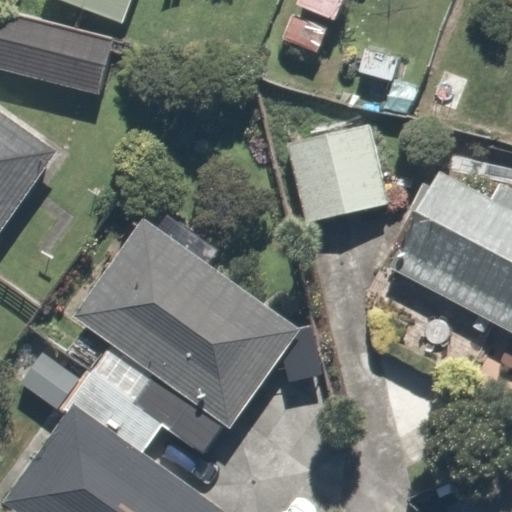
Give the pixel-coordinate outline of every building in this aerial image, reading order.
[(48,0),(48,1),(122,28),(132,0),(48,0)] [(368,0),(294,0),(273,40),(330,71),(368,0)] [(116,41),(9,5),(0,32),(0,76),(94,108),(116,41)] [(381,122),(288,145),(307,224),(401,200),(381,122)] [(0,236),(51,173),(0,131),(0,236)] [(511,208),(438,172),(391,266),(511,326),(511,208)] [(105,349),(69,404),(0,509),(0,511),(322,511),(374,433),(277,370),(300,335),(126,221),(61,320),(105,349)] [(511,511),(511,460),(452,481),(461,511),(511,511)]
